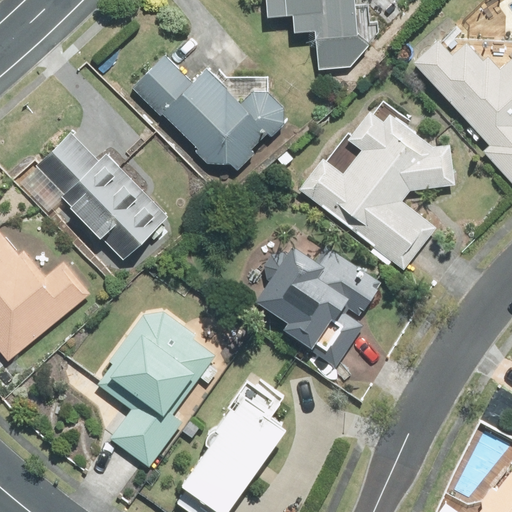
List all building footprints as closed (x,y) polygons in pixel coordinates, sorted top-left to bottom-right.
[(261,0),(262,11),(290,9),(291,27),(316,25),(319,66),(350,64),(367,41),(353,31),(351,0),(261,0)] [(480,151),(511,183),(511,50),(497,65),(483,51),(477,56),(460,38),(447,50),(432,34),(408,58),(488,143),(480,151)] [(132,85),(196,148),(194,151),(204,160),(229,159),(237,168),(253,152),(249,148),(264,131),(269,136),(282,122),(282,106),(264,89),(249,89),(239,100),(203,66),(191,78),(164,52),(132,85)] [(376,117),(363,106),(341,135),(355,145),(337,169),(317,153),(293,186),(398,266),(431,223),(396,197),(403,188),(449,182),(444,141),(426,143),(382,110),(376,117)] [(120,259),(164,214),(100,151),(94,157),(67,130),(32,164),(60,192),(57,195),(120,259)] [(0,350),(6,358),(89,291),(62,258),(43,273),(22,247),(16,252),(0,232),(0,350)] [(315,259),(286,241),(279,251),(270,253),(262,266),(264,274),(249,298),(281,319),(276,326),(284,330),(282,333),(335,367),(363,324),(345,312),(347,308),(358,316),(381,281),(324,245),(315,259)] [(186,281),(193,270),(178,260),(171,271),(186,281)] [(147,463),(179,419),(169,412),(197,374),(207,382),(216,368),(206,361),(212,353),(191,338),(194,333),(161,308),(142,311),(106,358),(110,361),(96,381),(130,406),(109,435),(147,463)] [(197,511),(225,511),(262,461),(258,459),(284,423),(270,412),(279,400),(245,376),(211,424),(214,426),(177,478),(188,486),(179,499),(197,511)] [(511,511),(511,466),(475,511),(511,511)]
